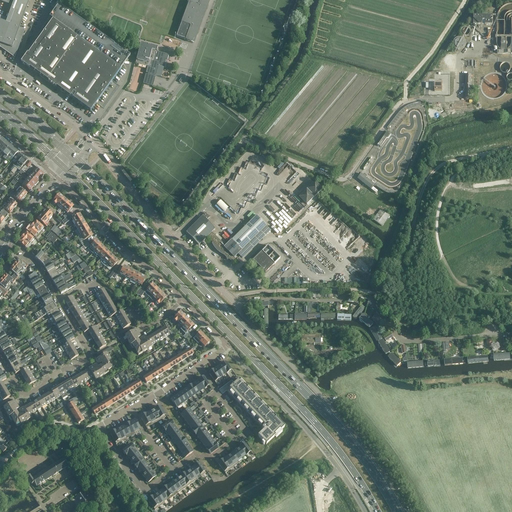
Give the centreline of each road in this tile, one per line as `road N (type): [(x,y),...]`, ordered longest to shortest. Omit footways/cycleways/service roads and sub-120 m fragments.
road 1 (primary): [(396,511),(350,442),(74,159)]
road 2 (primary): [(65,169),(329,439),(377,511)]
road 3 (residential): [(511,335),(401,341),(362,296),(236,305),(169,234)]
road 4 (unclassified): [(169,234),(241,140),(340,181),(400,106),(424,99)]
road 5 (track): [(389,289),(431,173),(511,148)]
road 6 (unknown): [(277,240),(309,271),(329,276),(349,258),(319,223),(307,218),(286,236)]
road 7 (residential): [(58,178),(182,298)]
road 8 (track): [(227,296),(389,289)]
road 9 (residential): [(17,389),(40,387),(88,355),(57,299)]
road 10 (unclassified): [(169,234),(92,138)]
road 11 (track): [(406,103),(407,80),(465,0)]
